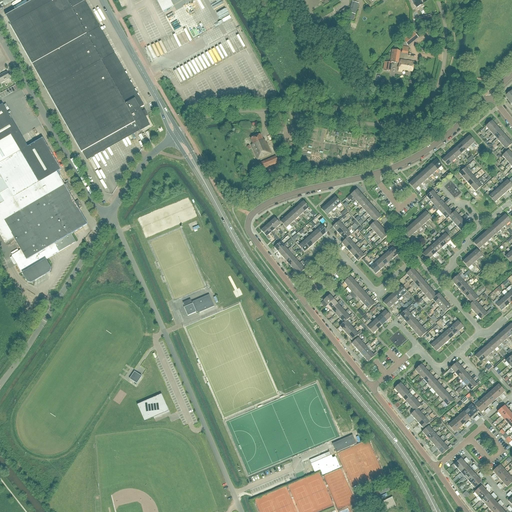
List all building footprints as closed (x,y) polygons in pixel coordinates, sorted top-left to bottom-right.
[(10,26),(81,153),(82,152),(85,156),(128,132),(137,127),(140,131),(149,126),(139,108),(144,106),(128,77),(84,0),(35,0),(6,17),(11,25),(10,26)] [(170,0),(157,0),(163,12),(174,6),(170,0)] [(410,0),(413,4),(415,6),(417,8),(421,5),(419,3),(421,2),(419,0),(410,0)] [(307,12),(301,1),(295,5),(301,16),(307,12)] [(349,13),(354,15),(357,3),(352,2),(349,13)] [(140,37),(149,56),(183,40),(174,21),(140,37)] [(403,40),(408,46),(417,38),(413,32),(403,40)] [(191,47),(194,52),(203,47),(201,43),(191,47)] [(399,68),(398,71),(402,72),(402,70),(412,72),(414,62),(400,60),(400,61),(398,61),(400,51),(392,50),(390,62),(399,63),(398,68),(399,68)] [(0,75),(0,81),(1,83),(10,78),(6,72),(0,75)] [(43,138),(28,147),(3,105),(0,106),(0,236),(4,244),(14,239),(15,241),(6,247),(10,253),(19,248),(21,250),(19,251),(19,252),(11,256),(27,282),(31,283),(50,272),(51,268),(46,260),(76,242),(71,234),(88,225),(79,210),(82,208),(78,201),(75,203),(69,193),(72,191),(68,183),(64,185),(57,172),(61,170),(43,138)] [(486,135),(490,132),(496,126),(492,121),(485,127),(488,130),(485,133),(486,135)] [(491,139),(494,137),(493,136),(500,131),(496,126),(490,132),(492,135),(489,138),(491,139)] [(495,144),(498,141),(497,141),(504,135),(500,131),(493,136),(494,137),(496,139),(493,142),(495,144)] [(251,139),(253,144),(251,145),(258,160),(271,154),(266,143),(265,144),(263,140),(260,134),(251,139)] [(498,148),(502,145),(501,145),(508,139),(504,135),(497,141),(498,141),(500,144),(497,147),(498,148)] [(469,136),(464,140),(470,147),(470,146),(473,144),(476,147),(478,145),(475,142),(474,142),(469,136)] [(501,145),(502,145),(504,148),(501,151),(503,153),(506,150),(511,144),(508,139),(501,145)] [(464,140),(460,144),(465,150),(466,150),(468,148),(471,151),(473,149),(470,146),(470,147),(464,140)] [(460,144),(455,148),(461,154),(464,152),(467,155),(469,153),(466,150),(465,150),(460,144)] [(455,148),(451,152),(456,158),(457,158),(460,156),(463,159),(464,157),(461,154),(455,148)] [(503,164),(507,161),(506,161),(511,155),(511,154),(508,151),(502,156),(505,160),(502,163),(503,164)] [(451,152),(446,156),(452,162),(455,160),(458,163),(460,161),(457,158),(456,158),(451,152)] [(452,162),(446,156),(442,160),(447,167),(451,164),(454,167),(455,165),(452,162)] [(260,164),(262,170),(278,163),(276,157),(260,164)] [(436,160),(432,164),(437,170),(437,171),(440,174),(441,173),(438,169),(442,166),(436,160)] [(432,164),(427,168),(433,174),(432,175),(435,178),(437,177),(434,173),(437,171),(437,170),(432,164)] [(459,174),(463,179),(469,173),(469,172),(466,170),(470,167),(468,165),(465,168),(459,174)] [(427,168),(423,172),(428,178),(428,179),(431,182),(432,181),(429,177),(432,175),(433,174),(427,168)] [(463,179),(467,183),(473,177),(470,174),(474,171),(472,170),(469,172),(469,173),(463,179)] [(423,172),(418,176),(424,182),(423,183),(426,186),(428,185),(425,181),(428,179),(428,178),(423,172)] [(467,183),(471,187),(477,182),(477,181),(474,179),(478,176),(476,174),(473,177),(467,183)] [(418,176),(414,180),(419,186),(419,187),(422,190),(423,188),(420,185),(423,183),(424,182),(418,176)] [(477,182),(471,187),(475,192),(477,191),(482,187),(481,186),(484,184),(481,181),(482,180),(480,179),(477,181),(477,182)] [(419,186),(414,180),(409,184),(415,190),(414,191),(417,194),(419,192),(416,189),(419,187),(419,186)] [(499,182),(502,185),(508,191),(511,187),(511,186),(507,181),(504,184),(501,180),(499,182)] [(494,186),(497,189),(498,189),(503,195),(508,191),(502,185),(499,187),(496,184),(494,186)] [(490,190),(493,193),(494,193),(499,199),(503,195),(498,189),(497,189),(495,192),(492,188),(490,190)] [(352,197),(354,199),(355,200),(361,194),(357,190),(351,195),(350,195),(347,198),(349,200),(352,197)] [(426,197),(430,201),(437,196),(437,197),(441,194),(439,192),(436,195),(433,191),(426,197)] [(494,193),(493,193),(490,196),(487,192),(486,194),(489,197),(494,203),(499,199),(494,193)] [(356,201),(358,204),(359,204),(365,199),(361,194),(355,200),(354,199),(351,202),(353,204),(356,201)] [(430,201),(434,206),(441,200),(441,201),(445,198),(443,196),(440,199),(437,197),(437,196),(430,201)] [(335,197),(330,201),(336,208),(335,208),(338,211),(340,210),(337,206),(341,204),(335,197)] [(360,206),(362,208),(363,209),(369,203),(365,199),(359,204),(358,204),(355,207),(357,209),(360,206)] [(434,206),(438,210),(445,205),(445,206),(449,203),(447,201),(444,204),(441,201),(441,200),(434,206)] [(330,201),(326,205),(331,212),(334,215),(336,214),(333,210),(335,208),(336,208),(330,201)] [(303,202),(299,206),(304,212),(305,212),(307,209),(310,212),(312,211),(309,208),(303,202)] [(364,210),(366,213),(367,213),(373,208),(369,203),(363,209),(362,208),(359,211),(361,213),(364,210)] [(331,212),(326,205),(321,209),(327,216),(326,216),(329,219),(331,218),(328,214),(331,212)] [(438,210),(442,215),(449,209),(449,210),(453,207),(451,206),(448,208),(445,206),(445,205),(438,210)] [(299,206),(294,210),(300,216),(303,213),(306,216),(307,215),(305,212),(304,212),(299,206)] [(368,215),(370,217),(371,218),(377,212),(373,208),(367,213),(366,213),(363,216),(365,218),(368,215)] [(447,219),(449,218),(453,214),(449,210),(449,209),(442,215),(447,219)] [(294,210),(290,214),(295,220),(296,220),(298,217),(301,220),(303,219),(300,216),(294,210)] [(372,219),(374,222),(375,222),(376,222),(381,217),(377,212),(371,218),(370,217),(367,220),(369,222),(372,219)] [(425,212),(421,216),(426,222),(427,222),(429,220),(432,223),(434,221),(431,218),(425,212)] [(449,218),(453,222),(459,216),(460,217),(463,214),(461,213),(458,216),(456,213),(455,212),(453,214),(449,218)] [(290,214),(285,218),(291,224),(294,221),(297,224),(298,223),(296,220),(295,220),(290,214)] [(505,215),(500,219),(506,226),(506,225),(509,223),(511,226),(511,225),(511,222),(511,221),(510,222),(505,215)] [(421,216),(416,220),(422,226),(425,224),(428,227),(430,225),(427,222),(426,222),(421,216)] [(453,222),(457,227),(463,221),(463,222),(467,218),(465,216),(461,219),(460,217),(459,216),(453,222)] [(275,218),(270,222),(275,229),(278,233),(280,231),(277,228),(280,225),(275,218)] [(291,224),(285,218),(281,222),(286,228),(289,225),(292,228),(294,227),(291,224)] [(333,227),(337,232),(343,226),(342,226),(340,223),(343,220),(342,218),(338,221),(339,222),(333,227)] [(500,219),(495,223),(501,230),(502,229),(504,227),(507,230),(509,228),(506,225),(506,226),(500,219)] [(416,220),(412,224),(417,230),(418,230),(421,227),(423,231),(425,229),(422,226),(416,220)] [(463,221),(457,227),(461,231),(467,226),(471,223),(469,222),(466,225),(463,222),(463,221)] [(270,222),(265,226),(271,233),(273,236),(275,235),(272,232),(275,229),(270,222)] [(371,235),(374,232),(373,232),(380,226),(376,222),(375,222),(374,222),(369,227),(372,230),(369,233),(371,235)] [(337,232),(341,236),(347,231),(346,230),(344,227),(347,224),(346,223),(342,226),(343,226),(337,232)] [(495,223),(491,227),(497,234),(497,233),(500,231),(503,234),(504,232),(502,229),(501,230),(495,223)] [(412,224),(407,228),(413,234),(416,231),(419,235),(421,233),(418,230),(417,230),(412,224)] [(317,230),(322,236),(327,232),(322,226),(318,229),(315,225),(314,227),(317,230)] [(271,233),(265,226),(261,231),(266,237),(269,240),(271,239),(268,236),(271,233)] [(374,239),(378,237),(377,236),(384,231),(380,226),(373,232),(374,232),(376,235),(373,238),(374,239)] [(341,236),(345,241),(348,238),(351,235),(348,232),(351,229),(350,227),(346,230),(347,231),(341,236)] [(491,227),(487,231),(492,238),(493,237),(495,235),(498,238),(500,236),(497,233),(497,234),(491,227)] [(413,234),(407,228),(403,232),(408,239),(412,236),(415,239),(416,237),(413,234)] [(313,234),(318,240),(322,236),(317,230),(314,233),(311,230),(309,231),(312,234),(313,234)] [(444,235),(441,237),(440,238),(446,245),(451,240),(445,234),(446,234),(443,230),(441,232),(444,235)] [(377,236),(378,237),(380,239),(377,242),(378,244),(382,241),(388,235),(384,231),(377,236)] [(487,231),(482,235),(488,242),(488,241),(491,238),(494,242),(495,240),(493,237),(492,238),(487,231)] [(308,238),(314,244),(318,240),(313,234),(312,234),(309,237),(306,233),(305,235),(308,238)] [(440,239),(437,241),(436,242),(441,249),(446,245),(440,238),(441,237),(438,234),(437,236),(440,239)] [(482,235),(478,239),(483,246),(484,245),(486,243),(489,246),(491,244),(488,241),(488,242),(482,235)] [(300,239),(303,242),(309,248),(314,244),(308,238),(305,241),(302,237),(300,239)] [(342,243),(346,248),(352,242),(352,243),(356,240),(354,238),(351,241),(348,238),(345,241),(342,243)] [(435,243),(432,245),(431,246),(437,253),(441,249),(436,242),(437,241),(434,238),(432,240),(435,243)] [(483,246),(478,239),(473,243),(479,250),(482,247),(485,250),(486,248),(484,245),(483,246)] [(274,248),(278,252),(284,247),(285,247),(288,245),(287,243),(283,246),(280,242),(274,248)] [(303,242),(300,245),(297,242),(296,243),(299,246),(304,252),(309,248),(303,242)] [(346,248),(350,252),(356,247),(360,244),(358,243),(355,246),(352,243),(352,242),(346,248)] [(431,247),(428,249),(427,250),(432,256),(437,253),(431,246),(432,245),(429,242),(428,244),(431,247)] [(427,250),(428,249),(425,246),(423,248),(426,251),(422,254),(424,256),(421,258),(426,264),(429,261),(428,260),(432,256),(427,250)] [(278,252),(282,257),(288,251),(289,252),(292,249),(291,247),(287,250),(285,247),(284,247),(278,252)] [(350,252),(354,257),(360,251),(360,252),(364,249),(362,247),(359,250),(356,247),(350,252)] [(384,249),(387,253),(388,252),(393,259),(398,254),(392,248),(389,251),(386,248),(384,249)] [(476,250),(471,254),(477,260),(480,258),(483,261),(485,259),(482,256),(476,250)] [(282,257),(286,261),(292,256),(293,256),(296,254),(295,252),(291,255),(289,252),(288,251),(282,257)] [(360,251),(354,257),(358,262),(364,256),(368,253),(366,252),(363,254),(360,252),(360,251)] [(380,253),(383,257),(383,256),(389,263),(393,259),(388,252),(387,253),(384,255),(382,252),(380,253)] [(511,255),(509,253),(506,256),(503,252),(502,254),(505,257),(510,263),(511,261),(511,255)] [(471,254),(467,258),(472,264),(473,264),(476,261),(479,265),(480,263),(477,260),(471,254)] [(286,261),(290,266),(296,260),(297,261),(300,258),(298,256),(295,259),(293,256),(292,256),(286,261)] [(375,257),(378,261),(379,260),(384,267),(389,263),(383,256),(383,257),(380,259),(377,256),(375,257)] [(472,264),(467,258),(462,262),(466,267),(468,268),(471,265),(474,269),(476,267),(473,264),(472,264)] [(290,266),(294,270),(300,265),(301,265),(304,263),(303,261),(299,264),(297,261),(296,260),(290,266)] [(371,261),(374,265),(374,264),(380,270),(384,267),(379,260),(378,261),(375,263),(373,260),(371,261)] [(368,264),(366,265),(369,269),(370,268),(375,275),(380,270),(374,264),(374,265),(371,267),(368,264)] [(300,265),(294,270),(298,275),(304,270),(305,270),(308,267),(306,265),(303,268),(301,265),(300,265)] [(407,282),(411,279),(410,279),(417,273),(412,269),(406,274),(409,278),(406,281),(407,282)] [(411,287),(415,284),(414,284),(421,278),(417,273),(410,279),(411,279),(413,282),(410,285),(411,287)] [(451,281),(455,286),(461,280),(459,277),(462,274),(460,273),(457,275),(457,276),(451,281)] [(344,283),(348,287),(354,282),(355,282),(358,280),(357,278),(354,281),(350,277),(344,283)] [(455,286),(459,290),(465,285),(465,284),(463,282),(466,279),(464,277),(461,280),(455,286)] [(415,291),(418,288),(424,282),(421,278),(414,284),(415,284),(417,287),(414,290),(415,291)] [(459,290),(463,295),(469,289),(467,286),(470,283),(468,281),(465,284),(465,285),(459,290)] [(348,287),(352,292),(358,286),(359,287),(362,284),(361,282),(358,285),(355,282),(354,282),(348,287)] [(419,296),(423,293),(422,293),(428,287),(424,282),(418,288),(421,291),(418,294),(419,296)] [(352,292),(356,296),(362,291),(363,291),(366,289),(365,287),(361,290),(359,287),(358,286),(352,292)] [(401,286),(396,291),(402,297),(405,301),(406,299),(403,296),(407,292),(401,286)] [(463,295),(467,299),(473,294),(473,293),(471,291),(474,288),(472,286),(469,289),(463,295)] [(423,300),(427,298),(426,297),(432,292),(428,287),(422,293),(423,293),(425,296),(422,299),(423,300)] [(467,299),(471,304),(474,301),(475,301),(478,298),(475,295),(478,292),(476,290),(473,293),(473,294),(467,299)] [(356,296),(360,301),(366,295),(367,296),(370,293),(369,291),(365,294),(363,291),(362,291),(356,296)] [(396,291),(392,295),(398,301),(397,301),(400,305),(402,303),(399,300),(402,297),(396,291)] [(430,302),(432,300),(436,296),(432,292),(426,297),(427,298),(429,300),(426,303),(427,305),(430,302)] [(503,298),(500,301),(505,307),(510,303),(504,297),(505,297),(502,293),(500,295),(503,298)] [(433,308),(437,305),(436,304),(443,299),(439,294),(436,296),(432,300),(435,303),(432,306),(433,308)] [(184,308),(187,316),(196,313),(196,314),(214,307),(209,295),(191,302),(192,304),(184,308)] [(323,301),(327,306),(334,300),(334,301),(338,298),(336,296),(333,299),(329,295),(323,301)] [(360,301),(364,305),(370,300),(371,300),(374,298),(373,296),(370,299),(367,296),(366,295),(360,301)] [(392,295),(388,299),(393,305),(393,306),(396,309),(397,307),(394,304),(397,301),(398,301),(392,295)] [(500,301),(497,297),(496,299),(499,302),(495,305),(501,311),(505,307),(500,301)] [(393,305),(388,299),(383,303),(389,309),(388,309),(391,313),(393,311),(390,308),(393,306),(393,305)] [(437,312),(441,309),(440,309),(447,303),(443,299),(436,304),(437,305),(439,308),(436,310),(437,312)] [(327,306),(331,310),(338,305),(342,302),(340,301),(337,304),(334,301),(334,300),(327,306)] [(370,300),(364,305),(368,310),(374,304),(375,305),(378,302),(377,300),(373,303),(371,300),(370,300)] [(468,306),(472,311),(479,305),(479,306),(482,303),(481,301),(478,304),(475,301),(474,301),(471,304),(468,306)] [(440,309),(441,309),(443,312),(440,315),(441,317),(445,314),(444,314),(451,308),(447,303),(440,309)] [(331,310),(335,315),(342,309),(342,310),(346,307),(344,305),(341,308),(338,305),(331,310)] [(472,311),(476,315),(483,310),(486,307),(485,306),(482,309),(479,306),(479,305),(472,311)] [(400,316),(404,320),(410,315),(409,314),(407,311),(410,309),(409,307),(405,310),(406,310),(400,316)] [(384,312),(381,315),(386,321),(391,317),(385,311),(386,311),(383,308),(381,309),(384,312)] [(335,315),(339,319),(346,314),(350,311),(348,310),(345,313),(342,310),(342,309),(335,315)] [(483,310),(476,315),(480,320),(487,315),(490,312),(489,310),(486,313),(483,310)] [(404,320),(408,325),(414,319),(411,316),(414,313),(413,311),(409,314),(410,315),(404,320)] [(379,316),(377,319),(376,319),(382,326),(386,321),(381,315),(378,312),(377,313),(379,316)] [(339,319),(343,324),(346,322),(350,318),(350,319),(354,316),(352,314),(349,317),(346,314),(339,319)] [(375,320),(372,323),(377,330),(382,326),(376,319),(377,319),(374,316),(372,317),(375,320)] [(408,325),(412,329),(418,324),(417,323),(415,320),(418,317),(417,316),(414,319),(408,325)] [(456,323),(453,325),(458,332),(463,328),(458,321),(455,318),(453,319),(456,323)] [(369,320),(368,321),(371,325),(367,328),(373,334),(377,330),(372,323),(369,320)] [(412,329),(416,334),(422,328),(419,325),(422,322),(421,320),(417,323),(418,324),(412,329)] [(340,327),(344,331),(350,326),(354,324),(352,322),(349,325),(346,322),(343,324),(340,327)] [(452,326),(449,329),(454,336),(458,332),(453,325),(451,322),(449,323),(452,326)] [(422,328),(416,334),(420,338),(426,333),(423,329),(426,326),(425,325),(422,328)] [(344,331),(348,336),(354,330),(354,331),(358,328),(356,326),(353,329),(350,326),(344,331)] [(447,330),(445,333),(444,333),(449,340),(454,336),(449,329),(446,326),(444,327),(447,330)] [(506,328),(502,332),(507,338),(508,338),(510,336),(511,337),(511,334),(506,328)] [(354,330),(348,336),(352,341),(358,335),(358,336),(362,333),(360,331),(357,334),(354,331),(354,330)] [(443,334),(440,337),(439,337),(445,344),(449,340),(444,333),(445,333),(442,330),(440,331),(443,334)] [(502,332),(497,336),(503,342),(506,340),(509,343),(510,341),(508,338),(507,338),(502,332)] [(438,338),(435,341),(441,348),(445,344),(439,337),(440,337),(437,334),(435,335),(438,338)] [(497,336),(493,340),(498,346),(499,346),(501,344),(504,347),(506,345),(503,342),(497,336)] [(352,344),(356,349),(362,343),(365,340),(364,339),(361,342),(358,338),(352,344)] [(435,341),(433,338),(431,339),(434,342),(430,345),(436,352),(441,348),(435,341)] [(493,340),(488,344),(494,350),(497,348),(500,351),(502,349),(499,346),(498,346),(493,340)] [(356,349),(359,353),(366,347),(366,348),(369,345),(368,343),(365,346),(362,343),(356,349)] [(488,344),(484,348),(489,354),(490,354),(492,352),(495,355),(497,353),(494,350),(488,344)] [(359,353),(363,357),(370,352),(374,350),(372,348),(369,351),(366,348),(366,347),(359,353)] [(484,348),(479,352),(485,358),(488,355),(491,359),(493,357),(490,354),(489,354),(484,348)] [(370,352),(363,357),(368,362),(374,357),(378,354),(376,352),(373,355),(370,352)] [(485,358),(479,352),(475,356),(480,362),(484,359),(486,363),(488,361),(485,358)] [(450,368),(454,373),(461,367),(461,368),(465,365),(463,364),(460,367),(456,363),(450,368)] [(415,371),(419,375),(425,370),(426,370),(429,367),(428,366),(424,369),(421,365),(415,371)] [(454,373),(458,377),(465,372),(465,373),(469,370),(467,368),(464,371),(461,368),(461,367),(454,373)] [(419,375),(423,380),(429,374),(430,375),(433,372),(432,370),(428,373),(426,370),(425,370),(419,375)] [(458,377),(462,382),(469,376),(469,377),(473,374),(471,372),(468,375),(465,373),(465,372),(458,377)] [(132,381),(137,384),(142,377),(137,374),(132,381)] [(423,380),(427,384),(433,378),(434,379),(437,376),(436,375),(432,377),(430,375),(429,374),(423,380)] [(462,382),(467,386),(473,381),(476,378),(475,377),(472,380),(469,377),(469,376),(462,382)] [(427,384),(431,389),(437,383),(438,384),(441,381),(440,379),(436,382),(434,379),(433,378),(427,384)] [(473,381),(467,386),(471,391),(477,385),(477,386),(481,383),(479,381),(476,384),(473,381)] [(431,389),(435,393),(441,387),(442,388),(445,385),(444,384),(440,387),(438,384),(437,383),(431,389)] [(394,389),(398,394),(404,388),(405,389),(409,386),(407,384),(404,387),(400,384),(394,389)] [(494,388),(500,395),(504,392),(498,385),(494,388)] [(435,393),(439,397),(445,392),(446,393),(449,390),(448,388),(444,391),(442,388),(441,387),(435,393)] [(398,394),(402,398),(408,393),(409,393),(412,390),(411,389),(408,392),(405,389),(404,388),(398,394)] [(494,388),(490,392),(496,399),(500,395),(494,388)] [(439,397),(443,402),(449,396),(450,397),(453,394),(452,392),(448,395),(446,393),(445,392),(439,397)] [(490,392),(486,395),(493,402),(496,399),(490,392)] [(402,398),(406,403),(412,397),(413,398),(416,395),(415,393),(412,396),(409,393),(408,393),(402,398)] [(161,394),(137,405),(144,422),(159,415),(159,416),(161,415),(161,414),(169,411),(161,394)] [(486,395),(483,399),(489,406),(493,402),(486,395)] [(449,396),(443,402),(447,407),(453,401),(454,402),(457,399),(456,397),(453,400),(450,397),(449,396)] [(406,403),(410,407),(416,402),(417,402),(420,399),(419,398),(416,401),(413,398),(412,397),(406,403)] [(483,399),(479,402),(485,409),(489,406),(483,399)] [(410,407),(414,411),(417,409),(420,406),(421,407),(424,404),(423,402),(419,405),(417,402),(416,402),(410,407)] [(485,409),(479,402),(475,406),(481,413),(485,409)] [(471,405),(467,409),(473,416),(477,412),(471,405)] [(504,406),(497,412),(501,416),(508,410),(504,406)] [(410,415),(415,420),(421,414),(421,415),(425,412),(423,410),(420,413),(417,409),(414,411),(410,415)] [(467,409),(463,412),(470,419),(473,416),(467,409)] [(501,416),(504,420),(511,414),(508,410),(501,416)] [(463,412),(460,415),(466,422),(470,419),(463,412)] [(415,420),(419,424),(425,419),(429,416),(427,414),(424,417),(421,415),(421,414),(415,420)] [(460,415),(456,419),(462,426),(466,422),(460,415)] [(425,419),(419,424),(423,429),(429,423),(429,424),(433,421),(431,419),(428,422),(425,419)] [(456,419),(452,422),(458,429),(462,426),(456,419)] [(458,429),(452,422),(448,426),(454,433),(458,429)] [(422,432),(426,437),(432,431),(433,432),(436,429),(435,427),(431,430),(428,427),(422,432)] [(426,437),(430,441),(436,436),(437,436),(440,433),(439,432),(435,435),(433,432),(432,431),(426,437)] [(332,444),(336,453),(356,444),(352,435),(332,444)] [(430,441),(434,446),(440,440),(441,441),(444,438),(443,436),(439,439),(437,436),(436,436),(430,441)] [(434,446),(438,450),(444,445),(445,445),(448,442),(447,441),(443,444),(441,441),(440,440),(434,446)] [(444,445),(438,450),(442,455),(448,449),(449,450),(452,447),(451,445),(447,448),(445,445),(444,445)] [(331,455),(311,464),(314,472),(320,470),(322,475),(340,468),(335,457),(332,458),(331,455)] [(454,465),(457,469),(464,463),(461,459),(454,465)] [(457,469),(461,473),(468,467),(464,463),(457,469)] [(493,472),(496,476),(503,470),(499,466),(493,472)] [(461,473),(464,477),(471,471),(468,467),(461,473)] [(496,476),(500,480),(507,473),(503,470),(496,476)] [(464,477),(467,481),(474,474),(471,471),(464,477)] [(500,480),(503,483),(510,477),(507,473),(500,480)] [(467,481),(471,484),(478,478),(474,474),(467,481)] [(511,479),(510,477),(503,483),(507,487),(511,482),(511,479)] [(478,478),(471,484),(474,488),(481,482),(478,478)] [(377,490),(380,495),(389,491),(386,485),(377,490)] [(474,493),(478,497),(485,490),(481,486),(474,493)] [(478,497),(481,500),(488,494),(485,490),(478,497)] [(481,500),(485,504),(491,498),(488,494),(481,500)] [(485,504),(488,508),(495,502),(491,498),(485,504)] [(488,508),(491,511),(498,506),(495,502),(488,508)]
